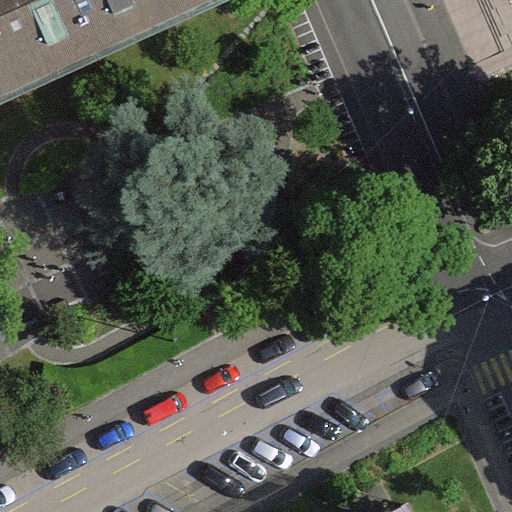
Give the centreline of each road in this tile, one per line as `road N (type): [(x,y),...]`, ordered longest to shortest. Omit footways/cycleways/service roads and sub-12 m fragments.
road 1 (residential): [(65,511),(263,403),(481,303)]
road 2 (residential): [(346,0),(481,303)]
